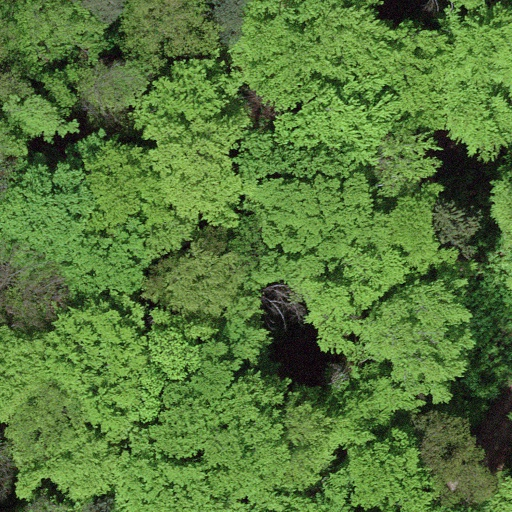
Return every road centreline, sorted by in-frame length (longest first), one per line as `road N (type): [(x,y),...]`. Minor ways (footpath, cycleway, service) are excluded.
road 1 (track): [(0,192),(50,177),(280,18),(278,0)]
road 2 (track): [(427,511),(511,395)]
